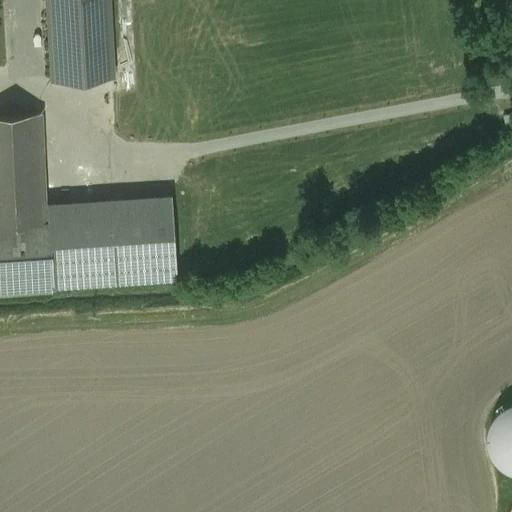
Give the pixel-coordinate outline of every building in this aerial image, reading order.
[(107,0),(46,0),(51,77),(111,73),(107,0)] [(39,112),(0,114),(0,222),(44,221),(39,112)] [(169,197),(48,205),(49,222),(53,286),(174,277),(169,197)] [(53,286),(49,222),(0,225),(0,292),(54,289),(53,286)] [(491,452),(498,462),(507,470),(511,471),(511,402),(510,403),(500,410),(493,419),(489,430),(488,441),(491,452)]
